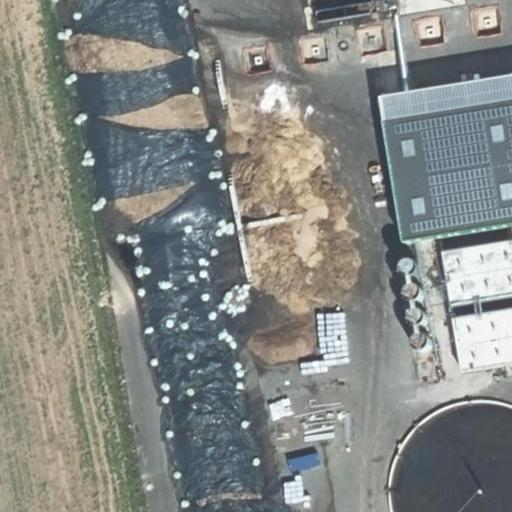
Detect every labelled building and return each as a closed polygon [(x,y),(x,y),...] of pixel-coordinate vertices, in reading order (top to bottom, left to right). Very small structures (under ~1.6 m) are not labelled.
[(317,63),(377,57),(373,14),(313,20),(317,63)] [(511,100),(386,123),(407,246),(511,228),(511,227),(511,100)] [(511,238),(443,250),(452,309),(511,299),(511,238)] [(409,289),(407,295),(411,301),(417,302),(423,298),(424,292),(420,286),(414,285),(409,289)] [(413,313),(412,320),(415,325),(422,327),(427,323),(429,316),(425,311),(418,310),(413,313)] [(417,338),(416,345),(419,350),(426,352),(431,348),(432,341),(429,336),(422,335),(417,338)] [(387,491),(389,511),(511,511),(511,405),(491,400),(469,400),(447,405),(427,415),(410,430),(398,448),(390,469),(387,491)]
